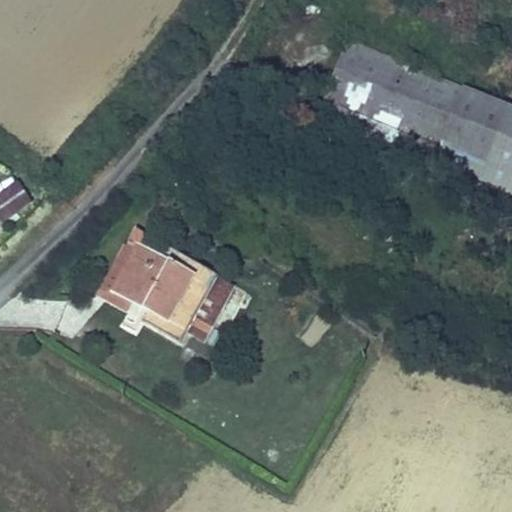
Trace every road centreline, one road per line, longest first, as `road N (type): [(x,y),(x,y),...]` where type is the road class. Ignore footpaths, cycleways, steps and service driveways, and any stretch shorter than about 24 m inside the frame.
road 1 (track): [(50,238),(172,109),(255,0)]
road 2 (unknown): [(0,339),(133,335)]
